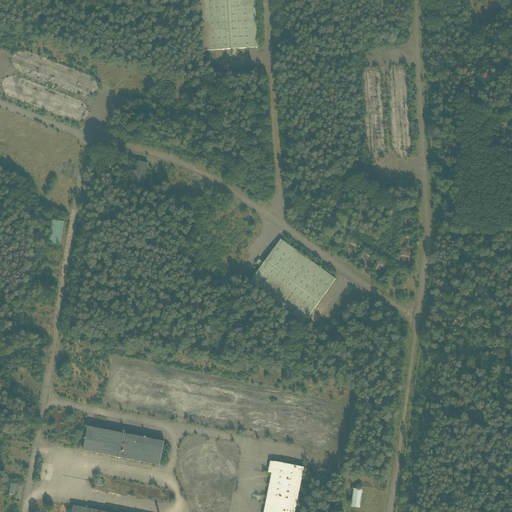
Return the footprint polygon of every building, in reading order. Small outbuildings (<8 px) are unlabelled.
[(200,0),(203,51),(232,49),(233,55),(237,55),(237,49),(258,48),(254,0),(200,0)] [(148,164),(139,162),(132,187),(141,189),(148,164)] [(62,222),(53,220),(49,243),(58,245),(62,222)] [(336,279),(281,239),(264,263),(259,260),(256,263),(261,267),(256,274),(249,284),(304,324),(308,318),(336,279)] [(7,345),(1,337),(0,337),(0,363),(21,348),(15,339),(7,345)] [(124,434),(88,427),(83,451),(119,458),(119,459),(119,458),(160,466),(164,442),(124,434),(124,433),(124,434)] [(295,511),(304,468),(274,462),(263,511),(295,511)] [(19,485),(10,483),(8,494),(17,496),(19,485)] [(363,490),(353,489),(351,507),(360,508),(363,490)]
